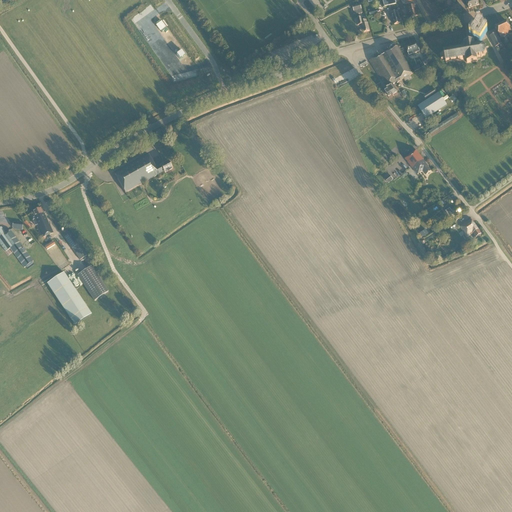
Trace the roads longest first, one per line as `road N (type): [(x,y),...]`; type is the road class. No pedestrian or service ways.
road 1 (tertiary): [(0,203),(64,185),(188,110),(336,52)]
road 2 (unclassified): [(511,265),(343,50)]
road 3 (track): [(144,307),(84,212),(90,169)]
road 4 (tertiary): [(343,50),(487,12)]
